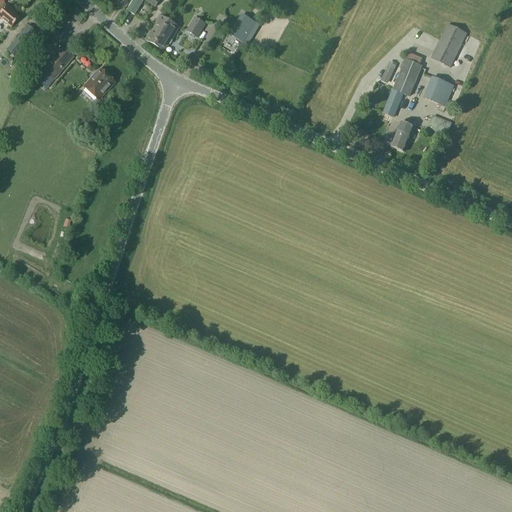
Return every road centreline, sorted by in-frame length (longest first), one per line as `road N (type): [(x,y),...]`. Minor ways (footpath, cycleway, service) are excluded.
road 1 (tertiary): [(22,511),(175,83)]
road 2 (tertiary): [(175,83),(511,224)]
road 3 (tertiary): [(175,83),(80,0)]
